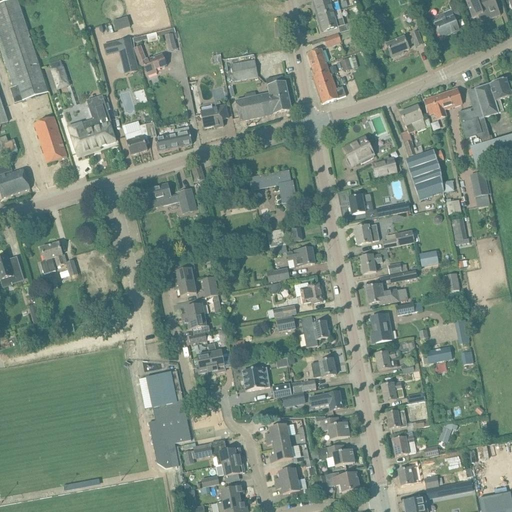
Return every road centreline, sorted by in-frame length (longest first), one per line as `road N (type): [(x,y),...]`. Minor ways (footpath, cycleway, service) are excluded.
road 1 (tertiary): [(385,501),(310,123)]
road 2 (residential): [(269,511),(249,440),(232,426),(220,397),(188,387),(159,280),(133,275)]
road 3 (tertiary): [(310,123),(383,101),(511,41)]
road 4 (tertiary): [(110,183),(310,123)]
road 5 (tertiary): [(310,123),(288,0)]
